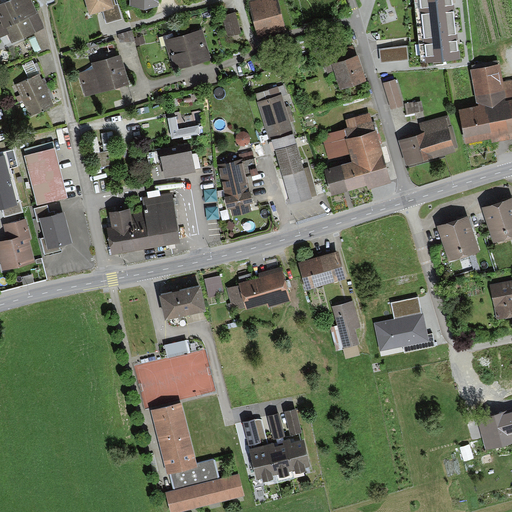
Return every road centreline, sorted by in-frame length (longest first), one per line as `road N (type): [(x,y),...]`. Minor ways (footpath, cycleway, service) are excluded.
road 1 (secondary): [(410,200),(291,239),(105,280)]
road 2 (residential): [(44,6),(105,280)]
road 3 (residential): [(511,342),(457,345),(410,200)]
road 4 (residential): [(356,17),(410,200)]
